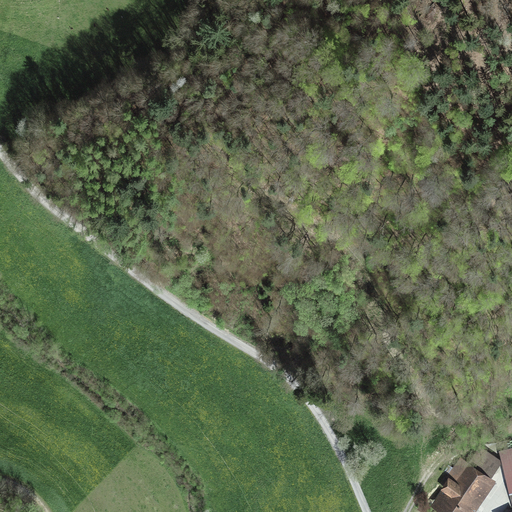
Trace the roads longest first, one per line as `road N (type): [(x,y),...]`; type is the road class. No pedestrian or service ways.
road 1 (track): [(406,511),(420,480),(428,415),(393,350),(359,255),(209,138),(282,0)]
road 2 (track): [(366,511),(326,427),(289,381),(95,242),(0,151)]
